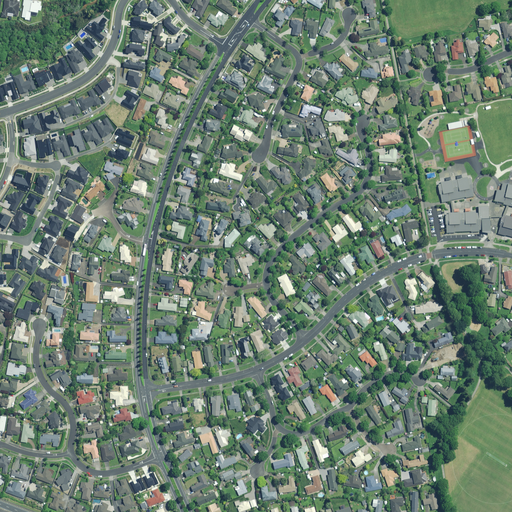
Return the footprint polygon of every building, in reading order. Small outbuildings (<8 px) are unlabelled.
[(9,1),(9,0),(4,0),(4,12),(2,12),(2,17),(8,18),(8,13),(13,14),(13,15),(19,16),(20,1),(18,1),(11,0),(11,1),(9,1)] [(41,2),(27,0),(24,0),(22,17),(25,18),(25,20),(30,20),(31,12),(38,13),(38,10),(41,11),(42,6),(41,6),(41,2)] [(145,10),(149,6),(148,4),(146,1),(145,1),(144,0),(143,0),(141,2),(140,1),(138,3),(145,10)] [(151,0),(150,2),(151,2),(150,4),(154,8),(154,9),(159,13),(161,11),(164,8),(163,8),(165,6),(162,4),(163,3),(160,1),(161,0),(160,0),(151,0)] [(210,0),(209,0),(203,0),(202,2),(198,0),(195,0),(192,7),(198,10),(196,15),(201,18),(210,0)] [(225,0),(219,0),(217,5),(233,16),(237,10),(232,7),(233,5),(230,3),(230,1),(228,0),(226,1),(225,0)] [(307,0),(307,1),(320,9),(323,4),(320,3),(322,0),(322,1),(322,0),(307,0)] [(329,0),(329,8),(335,8),(336,1),(343,1),(342,0),(329,0)] [(376,16),(372,0),(368,0),(362,1),(363,8),(366,8),(368,13),(369,13),(370,18),(376,16)] [(145,10),(138,3),(135,6),(137,8),(135,9),(136,9),(134,11),(137,13),(138,13),(139,12),(141,14),(145,10)] [(290,8),(287,7),(284,12),(281,12),(278,10),(273,17),(278,20),(275,24),(280,27),(285,21),(283,20),(284,18),(287,20),(294,9),(291,7),(290,8)] [(228,17),(223,14),(221,17),(219,15),(217,18),(211,14),(208,19),(212,22),(211,23),(217,27),(218,25),(221,24),(223,26),(228,17)] [(141,24),(141,21),(142,16),(135,15),(135,20),(133,19),(132,27),(137,28),(138,24),(141,24)] [(165,21),(165,24),(170,28),(173,23),(172,22),(173,21),(171,20),(172,18),(169,16),(165,21)] [(89,25),(86,29),(102,41),(105,36),(100,33),(105,27),(104,27),(106,24),(105,23),(108,20),(104,17),(99,24),(95,21),(93,24),(94,25),(92,28),(89,25)] [(335,21),(327,18),(319,34),(324,37),(327,31),(328,32),(332,26),(333,26),(335,21)] [(316,19),(312,19),(312,21),(306,20),(305,30),(310,30),(309,34),(311,34),(310,38),(316,39),(318,22),(316,22),(316,19)] [(493,25),(493,20),(479,19),(479,27),(484,27),(484,30),(490,30),(490,25),(493,25)] [(145,21),(141,21),(141,24),(140,26),(145,26),(145,28),(148,29),(148,28),(153,29),(154,23),(149,22),(149,21),(145,20),(145,21)] [(299,20),(295,20),(295,21),(291,20),(290,25),(293,28),(292,35),(299,36),(299,33),(301,33),(302,22),(299,21),(299,20)] [(379,24),(379,20),(370,21),(371,27),(362,29),(362,30),(358,31),(360,37),(379,33),(378,24),(379,24)] [(511,25),(510,26),(509,22),(501,24),(505,38),(511,37),(511,39),(511,25)] [(163,27),(163,24),(159,23),(158,29),(156,28),(155,34),(158,34),(161,35),(161,32),(162,32),(162,31),(163,31),(163,27)] [(178,33),(180,29),(178,27),(179,27),(176,24),(176,25),(173,23),(170,28),(172,29),(170,31),(172,33),(178,33)] [(141,29),(135,28),(135,31),(134,31),(133,34),(145,36),(145,33),(146,33),(146,30),(140,29),(141,29)] [(498,38),(493,32),(484,42),(488,45),(489,44),(493,48),(497,43),(495,41),(498,38)] [(177,42),(177,49),(180,49),(180,45),(181,45),(187,36),(182,33),(181,35),(181,38),(180,38),(180,42),(177,42)] [(145,38),(145,36),(133,34),(133,37),(134,37),(133,40),(144,42),(145,39),(145,38)] [(161,35),(158,34),(157,39),(155,42),(163,46),(166,41),(163,39),(162,41),(161,40),(162,35),(161,35)] [(80,40),(76,43),(91,60),(96,55),(92,51),(93,51),(91,48),(92,47),(93,48),(97,45),(95,42),(96,40),(93,37),(91,38),(90,36),(85,40),(87,41),(84,44),(80,40)] [(460,43),(459,40),(456,40),(456,43),(454,43),(454,46),(451,46),(453,60),(459,59),(458,53),(464,53),(463,43),(460,43)] [(471,44),(470,40),(465,41),(470,57),(476,55),(475,52),(479,51),(477,42),(471,44)] [(136,49),(137,43),(131,42),(130,47),(127,46),(126,52),(131,53),(132,51),(134,51),(134,49),(136,49)] [(177,49),(177,42),(174,42),(174,43),(172,43),(168,44),(168,51),(173,51),(173,49),(177,49)] [(376,45),(376,42),(369,43),(370,51),(365,51),(366,57),(386,55),(386,54),(389,53),(388,46),(381,47),(376,45)] [(441,44),(441,42),(438,43),(438,45),(435,46),(436,51),(434,52),(436,62),(442,61),(440,56),(447,54),(444,44),(441,44)] [(144,44),(137,43),(136,49),(139,50),(138,52),(140,52),(140,54),(145,55),(146,49),(143,49),(144,44)] [(262,46),(258,43),(257,45),(255,44),(253,48),(249,45),(246,50),(254,55),(254,56),(260,60),(261,60),(264,62),(266,58),(263,56),(265,54),(260,50),(262,46)] [(430,55),(427,45),(414,49),(417,60),(423,58),(424,60),(428,59),(427,56),(430,55)] [(202,53),(189,46),(186,52),(201,61),(204,55),(202,54),(202,53)] [(71,52),(66,55),(68,59),(67,59),(75,73),(81,70),(79,68),(80,68),(77,63),(79,62),(80,63),(84,60),(82,56),(83,56),(81,52),(80,52),(79,50),(76,51),(75,48),(70,50),(71,52)] [(173,56),(160,49),(156,55),(157,56),(156,59),(160,61),(160,60),(162,61),(164,58),(170,61),(173,56)] [(413,63),(408,49),(400,52),(401,56),(399,57),(402,69),(401,69),(403,73),(409,71),(407,64),(413,63)] [(354,63),(344,54),(339,59),(353,71),(358,65),(355,62),(354,63)] [(250,59),(245,55),(240,62),(238,61),(235,66),(241,69),(242,67),(250,72),(253,66),(248,63),(250,59)] [(61,62),(51,66),(57,80),(60,79),(63,78),(62,75),(71,71),(69,66),(68,67),(64,57),(59,58),(61,62)] [(286,74),(279,70),(283,61),(276,58),(274,64),(272,63),(271,66),(272,66),(271,68),(267,66),(265,71),(284,80),(286,74)] [(125,61),(124,65),(129,66),(129,67),(135,68),(136,62),(133,62),(133,61),(132,61),(132,59),(128,59),(127,61),(125,61)] [(198,63),(190,59),(188,63),(183,60),(179,66),(188,71),(187,73),(193,76),(195,71),(194,70),(198,63)] [(145,69),(146,64),(142,64),(143,61),(140,61),(140,62),(138,62),(136,62),(135,68),(140,69),(140,68),(145,69)] [(336,65),(333,63),(330,66),(327,63),(323,67),(328,72),(337,81),(343,76),(337,69),(340,67),(337,63),(336,65)] [(511,75),(511,72),(510,65),(504,67),(506,73),(504,73),(504,75),(501,76),(505,88),(511,85),(511,81),(510,76),(511,75)] [(161,69),(155,67),(154,70),(152,69),(150,73),(151,74),(150,76),(162,82),(165,76),(160,73),(161,69)] [(394,76),(392,67),(384,69),(384,72),(381,72),(382,78),(394,76)] [(38,68),(33,70),(40,86),(46,83),(46,82),(51,80),(51,79),(53,78),(50,70),(46,72),(45,69),(40,72),(39,70),(38,70),(38,68)] [(362,69),(361,71),(361,76),(377,79),(378,73),(374,73),(375,69),(366,68),(366,70),(362,69)] [(128,84),(139,87),(142,77),(139,76),(140,73),(130,70),(128,76),(129,76),(128,79),(130,79),(128,84)] [(244,77),(235,71),(231,77),(228,75),(225,80),(243,90),(245,87),(242,85),(243,82),(241,81),(244,77)] [(324,75),(317,71),(314,77),(313,76),(310,81),(323,87),(327,81),(322,78),(324,75)] [(36,88),(31,74),(27,75),(28,80),(24,81),(22,74),(14,76),(20,93),(23,92),(23,93),(29,91),(28,89),(29,89),(30,91),(36,88)] [(273,79),(265,75),(263,78),(264,79),(262,83),(260,82),(257,87),(271,95),(274,89),(269,87),(273,79)] [(183,78),(178,76),(177,79),(172,77),(169,83),(173,84),(172,85),(182,90),(181,92),(186,95),(189,89),(183,87),(186,82),(182,80),(183,78)] [(490,79),(489,76),(484,77),(486,87),(490,86),(491,91),(493,91),(493,93),(499,92),(496,77),(490,79)] [(95,88),(101,95),(109,89),(108,88),(112,86),(107,78),(99,83),(100,84),(95,88)] [(0,85),(0,97),(1,101),(5,100),(4,95),(9,94),(10,96),(12,95),(14,99),(19,97),(13,81),(2,85),(3,88),(1,88),(0,85)] [(473,86),(473,83),(466,85),(467,89),(468,94),(473,93),(474,98),(475,98),(476,101),(482,99),(478,84),(473,86)] [(159,87),(153,84),(151,88),(146,86),(143,93),(155,99),(159,91),(159,87)] [(314,89),(306,85),(303,91),(304,92),(301,98),(308,102),(314,89)] [(462,99),(460,85),(454,86),(455,92),(449,93),(450,102),(459,101),(459,99),(462,99)] [(379,90),(372,86),(369,93),(364,91),(362,94),(362,98),(366,100),(365,101),(371,104),(379,90)] [(411,86),(411,88),(409,88),(407,93),(409,94),(409,96),(412,97),(411,102),(413,102),(412,104),(418,105),(421,91),(416,89),(416,87),(411,86)] [(348,87),(346,90),(343,89),(342,92),(338,90),(335,96),(343,100),(341,103),(346,105),(347,103),(349,104),(359,102),(357,95),(352,96),(355,91),(348,87)] [(83,97),(78,99),(83,111),(89,108),(89,107),(94,104),(95,105),(101,102),(98,97),(97,97),(93,89),(89,91),(91,96),(84,99),(83,97)] [(238,94),(227,89),(225,92),(223,90),(219,97),(225,100),(226,99),(234,103),(238,94)] [(140,96),(128,90),(125,94),(129,96),(127,100),(125,99),(122,104),(132,110),(135,105),(134,104),(136,100),(137,101),(140,96)] [(442,96),(441,90),(429,92),(430,96),(433,96),(434,102),(431,102),(432,106),(443,104),(442,96)] [(265,97),(258,93),(256,96),(254,95),(248,96),(251,107),(255,106),(255,108),(258,107),(259,111),(265,109),(263,103),(260,104),(260,102),(262,101),(265,97)] [(178,97),(171,94),(170,97),(168,96),(167,99),(165,98),(163,103),(178,109),(180,104),(175,102),(178,97)] [(379,106),(376,107),(379,113),(393,107),(398,101),(393,96),(388,101),(385,103),(383,98),(377,101),(379,106)] [(146,111),(145,109),(144,109),(147,101),(141,98),(133,119),(137,121),(138,118),(141,119),(143,114),(145,114),(146,111)] [(63,105),(59,107),(64,119),(69,116),(74,113),(75,115),(81,112),(79,106),(77,106),(74,99),(70,101),(72,105),(65,108),(63,105)] [(217,111),(215,111),(210,108),(208,113),(222,119),(227,107),(219,103),(216,109),(217,110),(217,111)] [(307,117),(309,113),(310,114),(311,112),(320,115),(322,110),(307,104),(307,105),(304,104),(300,113),(301,114),(301,116),(305,118),(305,116),(307,117)] [(342,111),(341,110),(340,110),(340,109),(338,108),(337,109),(335,110),(336,111),(332,112),(328,110),(324,118),(329,121),(345,120),(345,112),(343,111),(342,111)] [(45,111),(39,113),(45,131),(51,129),(49,124),(55,122),(55,123),(59,121),(58,118),(60,117),(58,112),(57,112),(56,109),(51,111),(52,114),(46,116),(45,111)] [(166,111),(159,109),(156,118),(160,119),(158,124),(162,125),(161,128),(166,130),(168,124),(165,123),(167,118),(166,118),(164,115),(166,111)] [(254,113),(253,113),(253,111),(250,109),(249,111),(245,109),(239,121),(255,130),(258,124),(254,122),(254,121),(252,119),(251,119),(254,113)] [(38,119),(37,115),(31,116),(32,119),(23,120),(25,128),(30,128),(31,133),(42,131),(41,126),(41,127),(39,119),(38,119)] [(390,120),(389,115),(383,116),(385,124),(379,125),(380,131),(387,130),(386,129),(398,127),(396,119),(390,120)] [(98,120),(94,122),(103,137),(105,136),(110,133),(115,130),(107,117),(103,120),(104,121),(100,123),(98,120)] [(220,121),(211,120),(211,122),(206,122),(206,127),(207,127),(207,130),(217,131),(217,130),(219,130),(220,121)] [(311,135),(312,134),(313,136),(316,135),(317,136),(319,136),(320,138),(327,136),(321,120),(314,123),(315,126),(308,128),(311,135)] [(449,129),(464,126),(463,120),(447,124),(449,129)] [(103,142),(92,123),(87,126),(90,130),(83,134),(88,142),(91,140),(92,141),(94,139),(98,145),(103,142)] [(239,128),(234,125),(230,133),(235,136),(234,138),(242,141),(244,139),(249,141),(253,133),(246,129),(244,133),(238,130),(239,128)] [(303,125),(298,125),(298,128),(289,128),(289,125),(283,125),(282,133),(283,133),(283,138),(289,138),(289,136),(302,137),(303,125)] [(336,128),(336,126),(328,128),(329,133),(332,132),(335,134),(337,142),(342,140),(343,142),(348,140),(347,134),(344,135),(343,132),(344,131),(343,129),(341,130),(340,126),(337,127),(336,128)] [(120,136),(118,142),(131,147),(133,142),(126,139),(127,138),(134,141),(136,136),(130,134),(131,132),(127,130),(126,132),(122,131),(123,129),(119,128),(116,134),(123,136),(122,137),(120,136)] [(86,149),(79,129),(75,130),(76,135),(68,138),(71,146),(77,144),(77,146),(79,146),(81,151),(86,149)] [(157,133),(151,131),(149,136),(152,137),(149,143),(163,149),(165,143),(159,140),(161,135),(157,134),(157,133)] [(396,136),(396,133),(383,135),(383,139),(379,140),(380,146),(401,143),(400,135),(396,136)] [(71,154),(65,135),(60,136),(61,140),(53,142),(56,150),(62,149),(63,152),(64,151),(65,156),(71,154)] [(36,154),(34,136),(29,136),(29,137),(26,138),(27,142),(24,142),(25,145),(24,145),(25,149),(26,151),(25,151),(25,156),(30,155),(36,154)] [(212,139),(205,136),(203,143),(200,144),(198,149),(207,153),(212,139)] [(42,140),(38,141),(41,158),(46,157),(45,152),(47,152),(48,155),(53,154),(50,138),(46,139),(47,144),(46,144),(45,141),(43,142),(42,140)] [(333,154),(328,138),(322,140),(323,146),(319,147),(321,153),(324,152),(324,154),(328,153),(329,155),(333,154)] [(298,144),(292,143),(291,149),(279,147),(277,153),(297,157),(299,147),(297,147),(298,144)] [(222,157),(226,158),(237,157),(237,158),(243,157),(242,151),(237,152),(236,145),(229,146),(229,149),(228,149),(224,148),(222,153),(223,153),(222,157)] [(111,150),(109,155),(123,161),(124,158),(128,159),(130,152),(129,151),(123,149),(119,148),(117,153),(111,150)] [(156,151),(149,148),(146,155),(144,154),(142,160),(157,165),(159,159),(154,157),(156,151)] [(355,149),(352,149),(350,149),(348,153),(350,154),(349,155),(339,149),(336,153),(356,165),(359,161),(356,159),(359,155),(356,153),(357,151),(355,149)] [(397,150),(390,149),(389,155),(385,155),(384,156),(380,155),(379,161),(396,162),(397,150)] [(203,155),(193,151),(190,160),(195,161),(193,167),(198,169),(203,155)] [(309,159),(308,158),(305,158),(304,166),(305,166),(305,168),(301,172),(300,171),(296,174),(301,180),(306,176),(306,177),(312,172),(312,168),(315,168),(316,160),(309,159)] [(114,163),(107,161),(104,169),(111,172),(110,173),(106,175),(109,180),(115,177),(113,174),(115,172),(116,174),(121,175),(123,168),(115,165),(114,167),(113,166),(114,163)] [(153,166),(142,163),(141,167),(146,168),(145,171),(139,169),(137,175),(145,177),(144,178),(151,181),(153,175),(149,174),(152,169),(153,166)] [(236,165),(230,163),(229,165),(223,163),(219,174),(223,175),(241,181),(243,175),(233,172),(236,165)] [(70,169),(67,175),(86,184),(89,177),(87,177),(89,173),(86,171),(86,170),(84,168),(79,166),(76,172),(70,169)] [(271,170),(277,178),(279,178),(279,179),(282,179),(282,183),(284,183),(284,184),(290,184),(292,180),(289,178),(289,177),(291,177),(290,173),(288,173),(288,166),(280,167),(281,172),(276,166),(271,170)] [(350,170),(347,166),(339,173),(343,177),(341,179),(346,185),(351,181),(348,177),(350,175),(353,178),(357,175),(351,169),(350,170)] [(191,169),(186,167),(185,171),(184,171),(183,174),(184,174),(183,179),(189,180),(187,185),(193,187),(196,176),(190,174),(191,169)] [(392,171),(392,167),(385,167),(386,175),(382,175),(382,182),(388,181),(388,180),(402,180),(402,174),(399,174),(399,171),(392,171)] [(31,180),(32,173),(27,172),(25,179),(22,178),(23,175),(17,173),(17,176),(16,176),(14,182),(17,182),(16,185),(19,185),(18,188),(27,191),(29,186),(30,187),(31,180)] [(330,178),(327,173),(321,178),(330,192),(332,190),(333,191),(337,188),(334,183),(335,179),(330,178)] [(48,180),(50,176),(45,175),(44,177),(40,176),(38,182),(40,183),(39,185),(37,185),(36,190),(38,191),(38,193),(44,194),(45,189),(46,190),(47,187),(48,183),(49,180),(48,180)] [(268,185),(261,177),(256,181),(267,194),(273,189),(273,190),(278,186),(275,182),(274,184),(272,181),(268,185)] [(61,193),(75,200),(77,195),(73,193),(74,191),(75,192),(77,188),(79,189),(81,184),(68,178),(66,183),(69,184),(66,189),(64,188),(61,193)] [(437,184),(441,203),(473,196),(470,178),(437,184)] [(139,182),(135,181),(132,188),(130,192),(139,194),(138,195),(145,197),(146,191),(147,186),(146,186),(147,184),(140,182),(139,182)] [(104,189),(103,188),(105,186),(102,182),(101,182),(99,184),(99,183),(97,183),(96,184),(96,186),(89,192),(87,194),(85,196),(90,201),(94,197),(95,197),(97,195),(98,194),(97,193),(100,191),(101,192),(102,190),(102,191),(104,189)] [(208,186),(211,187),(210,190),(224,194),(224,195),(229,197),(229,196),(230,191),(225,189),(227,185),(216,182),(216,184),(210,182),(208,186)] [(496,191),(493,201),(511,205),(511,185),(502,183),(499,192),(496,191)] [(316,187),(314,185),(307,190),(315,205),(320,202),(319,199),(322,197),(320,194),(322,192),(319,186),(316,187)] [(183,187),(179,186),(176,194),(183,196),(181,201),(187,203),(191,191),(182,188),(183,187)] [(407,198),(405,189),(395,191),(392,194),(384,196),(387,205),(390,203),(390,202),(397,200),(398,201),(407,198)] [(10,208),(15,211),(25,194),(20,191),(18,193),(15,192),(14,194),(12,193),(11,195),(9,194),(6,199),(10,201),(9,202),(12,204),(10,208)] [(258,194),(256,192),(250,197),(251,197),(247,201),(255,210),(266,200),(263,196),(262,196),(259,193),(258,194)] [(37,197),(31,193),(28,197),(31,198),(27,204),(25,203),(22,208),(28,211),(28,212),(33,215),(36,209),(34,208),(37,203),(39,204),(42,198),(38,196),(37,197)] [(305,201),(299,193),(293,198),(299,205),(295,207),(300,213),(305,210),(305,211),(307,209),(306,207),(309,205),(306,201),(305,201)] [(56,206),(53,212),(66,218),(68,213),(64,211),(65,209),(67,209),(68,206),(70,207),(73,202),(60,196),(58,200),(60,201),(59,203),(58,207),(56,206)] [(136,199),(132,198),(132,201),(126,199),(125,203),(124,203),(122,209),(140,213),(141,206),(143,207),(144,203),(139,201),(136,200),(136,199)] [(207,209),(222,211),(222,212),(226,212),(226,211),(229,212),(231,203),(208,200),(207,209)] [(375,213),(368,203),(359,209),(367,220),(370,219),(372,223),(382,216),(379,211),(375,213)] [(87,209),(78,204),(71,217),(82,224),(85,220),(81,218),(85,212),(87,209)] [(412,211),(407,204),(402,208),(393,210),(386,216),(390,221),(395,218),(406,215),(412,211)] [(481,232),(489,233),(488,205),(477,205),(477,212),(445,213),(445,216),(444,216),(444,224),(445,224),(446,233),(480,231),(481,232)] [(187,208),(179,206),(177,214),(171,212),(170,218),(175,220),(176,217),(183,219),(183,218),(191,220),(194,212),(186,210),(187,208)] [(24,213),(19,210),(15,219),(16,220),(15,222),(14,221),(11,227),(15,229),(15,230),(20,232),(23,227),(25,228),(27,224),(25,223),(27,220),(21,217),(24,213)] [(240,214),(239,211),(233,213),(235,220),(238,219),(240,227),(251,224),(247,212),(240,214)] [(282,214),(279,211),(274,216),(285,229),(290,225),(289,223),(291,221),(290,220),(293,217),(288,212),(285,215),(283,213),(282,214)] [(125,220),(129,226),(131,225),(134,229),(138,227),(136,225),(139,224),(138,222),(139,221),(137,217),(133,219),(129,213),(128,214),(127,212),(118,217),(121,223),(125,220)] [(5,216),(1,213),(0,214),(0,225),(6,228),(12,217),(6,214),(5,216)] [(350,219),(347,215),(342,218),(353,234),(359,229),(360,231),(364,229),(359,221),(355,224),(351,218),(350,219)] [(55,217),(52,216),(49,220),(52,221),(49,226),(47,224),(44,230),(57,237),(62,227),(61,227),(64,222),(59,219),(59,218),(55,216),(55,217)] [(196,221),(199,222),(200,224),(199,229),(197,229),(196,235),(202,236),(201,240),(206,241),(208,237),(206,236),(210,221),(202,219),(203,217),(198,216),(198,218),(197,217),(196,221)] [(228,222),(222,218),(218,225),(217,225),(214,229),(216,230),(215,231),(221,235),(228,222)] [(413,222),(413,219),(408,220),(408,223),(403,224),(407,243),(413,241),(411,229),(419,227),(418,221),(413,222)] [(179,223),(174,222),(171,231),(178,232),(177,238),(183,240),(186,227),(178,226),(179,223)] [(71,227),(70,226),(66,234),(67,235),(66,238),(74,242),(75,238),(78,231),(79,231),(80,228),(73,224),(71,227)] [(95,234),(96,235),(98,231),(97,230),(99,228),(93,224),(83,240),(89,243),(92,238),(94,237),(95,236),(94,235),(95,234)] [(277,229),(271,224),(268,227),(265,225),(263,227),(261,224),(258,228),(269,240),(274,235),(273,233),(277,229)] [(342,231),(338,224),(332,228),(337,234),(332,237),(336,242),(348,234),(345,229),(342,231)] [(231,244),(240,235),(234,229),(225,239),(225,248),(231,248),(231,244)] [(332,243),(323,232),(319,235),(318,234),(313,238),(317,242),(320,240),(322,242),(317,246),(322,251),(332,243)] [(402,244),(398,235),(391,238),(393,242),(395,241),(397,246),(402,244)] [(46,253),(48,255),(55,242),(52,240),(54,238),(50,236),(48,239),(45,237),(43,241),(44,242),(39,252),(45,255),(46,253)] [(106,239),(103,238),(98,248),(103,251),(104,250),(108,252),(109,251),(113,253),(115,248),(111,245),(112,242),(111,241),(112,239),(107,236),(106,239)] [(251,240),(249,238),(243,244),(248,248),(251,245),(254,247),(252,249),(260,256),(265,251),(258,245),(261,242),(256,238),(254,240),(251,240)] [(375,242),(374,240),(370,242),(378,258),(384,255),(380,247),(381,247),(378,240),(375,242)] [(120,242),(120,245),(123,245),(123,246),(120,246),(120,252),(121,252),(121,260),(125,260),(125,262),(131,262),(131,256),(129,256),(130,250),(128,250),(128,247),(126,247),(126,245),(124,245),(124,242),(120,242)] [(314,251),(308,243),(306,245),(305,244),(303,245),(304,247),(296,252),(300,257),(305,253),(309,258),(313,254),(312,253),(314,251)] [(53,251),(51,256),(56,259),(55,260),(61,264),(68,251),(63,248),(62,250),(61,249),(62,247),(58,245),(54,252),(53,251)] [(375,260),(367,245),(361,249),(362,252),(358,255),(362,261),(366,259),(368,264),(375,260)] [(171,249),(167,248),(166,252),(165,251),(164,255),(163,255),(162,260),(163,260),(163,265),(164,265),(163,270),(173,272),(174,270),(170,269),(172,261),(171,261),(173,253),(171,252),(171,249)] [(18,257),(19,249),(14,249),(14,254),(4,254),(4,261),(12,262),(12,265),(6,265),(6,269),(17,269),(17,257),(18,257)] [(81,255),(74,254),(72,270),(78,271),(78,268),(80,268),(81,264),(80,263),(81,255)] [(188,271),(189,272),(198,260),(197,259),(199,257),(195,254),(194,255),(192,254),(188,259),(187,259),(185,259),(184,261),(184,263),(185,264),(180,271),(186,275),(188,271)] [(354,261),(349,254),(340,261),(351,276),(356,273),(353,269),(354,268),(350,264),(354,261)] [(307,269),(293,255),(289,259),(294,265),(292,267),(292,270),(294,272),(293,273),(296,275),(300,271),(302,274),(307,269)] [(31,260),(24,256),(22,260),(23,261),(19,267),(23,270),(25,267),(29,270),(28,272),(32,275),(38,265),(37,265),(38,263),(36,262),(39,259),(33,256),(31,260)] [(252,259),(251,256),(242,259),(242,258),(238,259),(243,275),(250,272),(248,267),(252,265),(252,263),(255,262),(253,259),(252,259)] [(95,257),(90,257),(88,274),(94,274),(94,268),(98,269),(99,261),(94,261),(95,257)] [(215,261),(203,258),(200,270),(202,270),(200,275),(206,276),(209,266),(213,267),(215,261)] [(235,277),(234,259),(228,259),(228,262),(226,262),(226,265),(224,265),(225,273),(229,273),(229,277),(235,277)] [(40,268),(37,273),(56,283),(59,278),(55,276),(59,268),(51,265),(49,269),(46,268),(45,270),(40,268)] [(498,268),(492,267),(490,276),(485,275),(484,281),(495,283),(498,268)] [(339,276),(332,268),(328,272),(336,282),(339,285),(343,282),(338,276),(339,276)] [(511,278),(510,270),(505,271),(503,272),(506,286),(508,286),(509,290),(511,288),(511,278)] [(130,271),(122,271),(122,273),(112,274),(112,278),(114,278),(114,280),(122,280),(122,282),(129,282),(129,277),(130,277),(130,271)] [(428,278),(422,272),(418,276),(425,284),(421,287),(428,294),(430,292),(428,289),(435,283),(429,277),(428,278)] [(11,295),(16,298),(26,283),(21,279),(20,282),(18,281),(21,276),(17,273),(9,285),(14,288),(15,286),(16,287),(11,295)] [(296,293),(286,274),(278,278),(281,284),(280,284),(281,287),(282,287),(287,297),(296,293)] [(174,278),(160,276),(159,283),(166,284),(166,289),(172,290),(174,278)] [(318,276),(312,282),(328,296),(333,291),(327,286),(328,285),(326,283),(327,280),(324,278),(321,278),(318,276)] [(409,280),(407,279),(405,280),(404,282),(406,286),(405,288),(406,290),(408,290),(409,294),(408,298),(414,301),(417,293),(413,286),(417,284),(414,278),(409,281),(409,280)] [(183,289),(185,289),(184,294),(190,295),(191,287),(192,287),(193,283),(187,282),(187,281),(180,280),(179,286),(183,287),(183,289)] [(33,295),(35,297),(42,301),(46,294),(42,291),(46,285),(39,281),(38,283),(35,281),(31,288),(35,291),(33,295)] [(94,283),(87,282),(85,301),(98,302),(98,296),(93,296),(94,283)] [(311,285),(307,282),(301,288),(306,292),(311,285)] [(203,284),(201,286),(202,287),(201,288),(201,291),(197,290),(196,295),(208,296),(207,298),(215,299),(215,297),(215,292),(213,292),(214,287),(213,287),(213,283),(208,283),(208,288),(203,288),(205,285),(203,284)] [(66,292),(64,291),(61,290),(61,291),(59,291),(60,287),(52,284),(51,289),(49,296),(55,297),(55,299),(54,301),(63,304),(64,300),(66,292)] [(119,292),(118,288),(113,290),(113,292),(105,292),(105,294),(104,294),(103,299),(112,299),(111,302),(117,302),(118,297),(125,295),(124,290),(119,292)] [(393,294),(392,289),(383,291),(387,303),(393,302),(391,295),(389,296),(389,295),(393,294)] [(314,294),(312,291),(306,297),(308,299),(307,300),(309,302),(310,301),(314,305),(313,306),(316,309),(319,306),(316,302),(320,298),(316,293),(314,294)] [(0,293),(0,300),(2,301),(1,302),(0,301),(0,307),(2,309),(2,308),(8,311),(8,310),(11,312),(15,303),(2,296),(3,293),(1,292),(0,293)] [(369,302),(368,304),(371,308),(372,307),(373,307),(372,310),(374,311),(375,312),(376,311),(377,311),(375,312),(375,314),(376,315),(377,315),(378,315),(379,313),(383,314),(384,309),(378,300),(380,299),(377,294),(371,298),(373,301),(371,301),(369,302)] [(496,295),(490,294),(490,297),(488,297),(487,303),(488,303),(487,306),(495,307),(496,295)] [(511,304),(511,296),(508,296),(507,299),(505,298),(503,307),(510,309),(511,304)] [(257,300),(255,297),(253,299),(251,297),(247,300),(262,318),(267,314),(264,310),(265,309),(260,304),(261,303),(258,299),(257,300)] [(168,299),(162,298),(161,303),(159,302),(158,309),(176,311),(177,304),(168,303),(168,299)] [(314,312),(303,300),(294,308),(299,312),(302,309),(306,313),(310,316),(314,312)] [(31,309),(36,311),(37,307),(39,307),(40,304),(33,302),(32,302),(27,301),(24,310),(19,308),(16,316),(28,320),(30,313),(30,312),(31,309)] [(197,310),(196,312),(193,311),(192,315),(196,315),(205,319),(210,321),(213,314),(205,311),(205,302),(198,301),(198,306),(196,306),(195,307),(195,309),(196,310),(197,310)] [(436,311),(441,310),(442,309),(442,306),(441,305),(438,305),(438,304),(436,302),(434,302),(433,304),(430,302),(427,302),(425,305),(422,305),(422,306),(419,306),(419,307),(414,307),(415,314),(436,312),(436,311)] [(55,326),(60,326),(61,314),(63,314),(63,308),(57,307),(57,306),(52,305),(53,304),(52,303),(49,305),(47,311),(53,312),(53,314),(55,314),(54,318),(56,318),(55,326)] [(96,304),(83,303),(82,309),(83,310),(83,314),(79,313),(78,320),(83,320),(83,319),(86,319),(86,321),(93,322),(93,311),(95,311),(96,304)] [(234,319),(235,319),(235,327),(243,327),(243,323),(242,323),(242,318),(243,318),(244,322),(250,321),(249,315),(242,316),(243,307),(236,306),(235,313),(234,313),(234,319)] [(122,308),(117,308),(117,314),(113,314),(113,317),(111,317),(111,321),(126,322),(126,313),(125,313),(125,309),(122,309),(122,308)] [(231,311),(226,310),(224,316),(220,315),(218,321),(219,321),(218,325),(221,325),(220,327),(226,329),(229,317),(230,317),(231,311)] [(369,321),(367,319),(366,318),(365,315),(362,312),(360,313),(357,310),(354,314),(353,313),(349,317),(353,321),(355,319),(365,328),(370,323),(368,322),(369,321)] [(173,316),(162,316),(162,320),(156,319),(156,325),(177,326),(177,320),(173,320),(173,316)] [(443,323),(439,316),(426,324),(427,325),(422,328),(425,334),(443,323)] [(401,323),(397,318),(392,322),(403,334),(410,327),(406,323),(404,320),(401,323)] [(511,329),(503,319),(496,324),(497,326),(491,330),(496,336),(504,330),(505,333),(511,329)] [(269,333),(271,332),(273,337),(271,338),(274,345),(276,344),(275,343),(283,340),(275,321),(266,325),(267,327),(269,327),(270,329),(268,330),(269,333)] [(26,323),(22,322),(21,327),(17,326),(15,334),(14,334),(13,340),(28,343),(29,337),(24,336),(26,323)] [(359,336),(353,324),(346,328),(352,340),(359,336)] [(391,332),(386,327),(380,334),(385,338),(386,337),(392,342),(393,341),(395,344),(400,338),(392,331),(391,332)] [(199,334),(199,329),(192,329),(193,336),(189,336),(190,341),(207,340),(207,334),(199,334)] [(263,336),(260,330),(250,334),(257,350),(263,347),(262,345),(263,344),(260,337),(263,336)] [(88,331),(87,332),(81,332),(80,340),(93,340),(99,340),(99,334),(94,334),(94,331),(88,331)] [(115,336),(115,331),(107,331),(107,336),(110,336),(110,342),(127,342),(127,336),(115,336)] [(167,332),(159,332),(159,337),(156,337),(155,343),(174,344),(174,342),(177,342),(177,334),(171,334),(171,336),(167,336),(167,332)] [(454,341),(451,332),(445,334),(446,337),(433,341),(436,348),(454,341)] [(60,333),(53,333),(53,340),(47,340),(47,346),(52,346),(52,345),(59,346),(60,333)] [(351,347),(339,335),(332,342),(335,345),(337,343),(340,346),(339,347),(338,346),(333,351),(337,356),(344,350),(346,352),(351,347)] [(249,352),(247,339),(240,340),(240,343),(237,344),(238,348),(241,347),(243,353),(240,354),(241,359),(248,358),(247,352),(249,352)] [(511,349),(511,340),(507,344),(506,342),(502,345),(508,352),(511,349)] [(387,359),(381,341),(373,344),(376,352),(379,351),(382,361),(387,359)] [(405,345),(398,342),(395,349),(402,352),(405,345)] [(24,345),(13,343),(12,350),(10,358),(18,359),(17,361),(26,363),(28,357),(21,356),(24,345)] [(414,344),(408,343),(408,346),(407,346),(406,354),(403,354),(402,360),(412,361),(412,358),(422,359),(423,349),(419,349),(419,352),(413,351),(414,344)] [(233,350),(233,344),(222,345),(222,363),(229,363),(229,357),(230,357),(230,352),(231,352),(231,350),(233,350)] [(86,345),(76,345),(75,355),(74,355),(73,360),(88,361),(89,356),(83,355),(83,349),(86,349),(86,345)] [(210,347),(202,348),(202,351),(204,351),(206,363),(207,363),(208,367),(214,366),(212,353),(211,353),(211,350),(213,350),(213,345),(210,346),(210,347)] [(327,355),(322,349),(317,355),(320,358),(321,358),(329,366),(333,361),(334,362),(338,358),(334,354),(331,357),(328,354),(327,355)] [(45,362),(46,368),(53,367),(53,365),(56,364),(56,366),(67,364),(63,350),(57,351),(57,350),(52,351),(53,353),(50,354),(51,357),(50,358),(51,360),(45,362)] [(450,359),(450,350),(443,350),(443,356),(442,356),(442,359),(450,359)] [(115,351),(111,351),(111,352),(106,352),(105,359),(127,359),(127,353),(115,352),(115,351)] [(201,362),(200,351),(192,352),(193,357),(194,357),(196,369),(203,368),(202,362),(201,362)] [(377,364),(367,351),(359,357),(363,362),(365,360),(367,364),(369,362),(372,367),(377,364)] [(163,357),(162,355),(160,356),(160,358),(158,358),(163,374),(170,372),(165,357),(163,357)] [(317,362),(312,356),(301,364),(306,371),(317,362)] [(180,357),(172,358),(174,373),(181,372),(181,366),(182,365),(182,367),(187,366),(187,361),(181,362),(180,363),(180,357)] [(15,364),(9,363),(9,364),(7,364),(5,375),(13,376),(13,374),(19,376),(20,374),(25,375),(27,367),(20,365),(19,368),(15,367),(15,364)] [(301,373),(297,367),(293,369),(293,368),(288,370),(291,376),(287,378),(290,384),(294,382),(296,387),(302,384),(297,375),(301,373)] [(351,379),(355,383),(363,376),(356,368),(354,370),(352,367),(350,369),(348,367),(345,370),(352,378),(351,379)] [(458,380),(458,376),(454,376),(455,369),(441,368),(441,375),(438,375),(438,379),(443,379),(443,375),(451,376),(451,379),(458,380)] [(63,375),(60,370),(50,376),(53,381),(59,378),(64,387),(72,383),(66,373),(63,375)] [(122,374),(121,370),(115,370),(115,374),(109,374),(109,381),(127,380),(127,373),(122,374)] [(87,374),(83,373),(83,376),(77,376),(77,382),(80,382),(80,383),(93,384),(93,376),(87,375),(87,374)] [(339,382),(334,374),(328,378),(336,389),(335,390),(339,397),(345,393),(344,391),(350,387),(344,379),(339,382)] [(288,387),(284,378),(278,382),(279,384),(277,386),(279,391),(280,391),(283,396),(289,394),(286,389),(284,391),(283,389),(288,387)] [(18,380),(11,379),(10,384),(2,382),(0,390),(9,391),(10,390),(17,392),(18,387),(16,387),(18,380)] [(312,385),(309,381),(300,388),(302,391),(312,385)] [(442,388),(435,382),(431,387),(439,393),(439,392),(449,399),(456,391),(450,387),(448,390),(446,388),(445,390),(442,387),(442,388)] [(337,399),(327,384),(319,390),(323,395),(325,395),(326,394),(332,403),(337,399)] [(116,399),(116,405),(116,407),(118,407),(118,405),(123,405),(123,399),(128,399),(128,387),(120,387),(120,392),(110,392),(110,399),(116,399)] [(401,391),(395,387),(392,392),(401,398),(400,400),(405,404),(408,399),(404,396),(408,391),(404,388),(401,391)] [(27,399),(20,404),(24,410),(33,403),(33,404),(38,400),(35,395),(36,394),(36,392),(35,391),(34,391),(33,391),(31,389),(24,394),(27,399)] [(92,393),(91,391),(87,392),(88,394),(84,395),(83,391),(77,392),(80,405),(93,402),(92,397),(95,396),(94,392),(92,393)] [(252,396),(250,391),(244,393),(249,406),(254,404),(251,396),(252,396)] [(377,401),(381,399),(384,407),(391,404),(385,391),(379,394),(379,395),(376,397),(377,401)] [(242,411),(238,394),(227,397),(228,401),(230,400),(230,405),(229,405),(230,410),(236,409),(237,412),(242,411)] [(3,397),(0,396),(0,405),(8,407),(10,398),(3,397)] [(220,416),(220,396),(211,396),(211,403),(213,403),(212,416),(220,416)] [(307,407),(304,408),(307,413),(310,412),(312,415),(317,412),(314,407),(316,407),(310,396),(303,400),(307,407)] [(198,400),(197,399),(194,399),(194,406),(196,406),(196,410),(198,409),(199,412),(202,411),(201,405),(204,405),(203,399),(198,400)] [(48,405),(45,400),(39,405),(41,407),(31,414),(36,421),(43,416),(42,415),(46,412),(47,413),(51,410),(48,405)] [(436,401),(429,400),(428,405),(427,405),(427,408),(428,408),(428,416),(435,416),(436,408),(435,407),(435,404),(436,404),(436,401)] [(169,406),(161,408),(163,415),(171,413),(171,414),(173,414),(173,416),(182,413),(182,412),(180,408),(179,408),(179,406),(178,407),(177,402),(169,404),(169,406)] [(306,418),(297,402),(287,408),(290,413),(294,411),(297,417),(298,416),(301,421),(306,418)] [(86,413),(87,417),(89,417),(89,419),(91,418),(92,419),(95,419),(94,414),(100,413),(99,405),(86,407),(86,406),(80,407),(81,414),(86,413)] [(382,422),(371,405),(366,409),(377,425),(382,422)] [(128,413),(127,408),(120,410),(121,414),(113,416),(114,422),(125,420),(126,421),(132,420),(130,412),(128,413)] [(414,417),(412,408),(405,409),(408,423),(407,424),(408,432),(414,431),(413,423),(419,422),(418,416),(414,417)] [(60,417),(60,415),(57,414),(55,412),(48,417),(50,421),(50,425),(52,425),(52,428),(55,428),(59,428),(60,418),(60,417)] [(247,427),(246,428),(254,434),(258,429),(263,433),(267,429),(264,426),(265,424),(263,422),(264,421),(259,417),(258,418),(255,416),(254,418),(252,417),(249,421),(248,420),(246,422),(247,423),(245,426),(247,427)] [(17,419),(9,418),(7,434),(13,435),(13,434),(19,435),(20,428),(16,427),(17,419)] [(179,422),(179,419),(175,420),(176,423),(169,424),(170,426),(165,427),(166,432),(184,429),(183,421),(179,422)] [(404,433),(400,421),(394,423),(396,429),(386,432),(388,438),(404,433)] [(100,427),(99,422),(93,424),(93,422),(83,425),(86,434),(96,432),(98,438),(104,436),(102,427),(100,427)] [(30,425),(24,424),(21,442),(27,443),(28,438),(34,439),(35,432),(32,431),(32,429),(29,428),(30,425)] [(131,438),(131,439),(135,438),(134,437),(137,436),(134,428),(132,428),(131,425),(125,427),(126,429),(123,430),(124,433),(117,435),(118,438),(120,437),(121,441),(131,438)] [(348,435),(345,426),(339,427),(340,431),(328,435),(330,441),(344,437),(344,436),(348,435)] [(228,433),(227,430),(223,431),(222,430),(215,433),(221,447),(228,445),(225,438),(231,436),(230,432),(228,433)] [(213,437),(212,432),(199,436),(202,444),(209,442),(213,454),(218,452),(214,441),(216,441),(214,437),(213,437)] [(186,438),(184,433),(177,435),(179,441),(173,442),(175,448),(198,441),(198,438),(196,439),(195,436),(186,438)] [(58,447),(59,435),(40,434),(40,444),(46,444),(46,442),(53,442),(53,446),(58,447)] [(422,447),(419,436),(414,437),(415,441),(407,443),(407,444),(402,445),(403,451),(422,447)] [(253,442),(250,437),(246,440),(246,441),(241,444),(251,458),(255,455),(252,451),(253,450),(250,445),(253,442)] [(320,445),(318,439),(313,441),(320,463),(324,461),(322,455),(329,453),(327,448),(324,449),(324,447),(322,447),(321,444),(320,445)] [(85,453),(91,452),(91,454),(92,454),(93,459),(99,458),(96,440),(91,441),(92,445),(89,445),(83,446),(85,453)] [(141,448),(138,440),(131,442),(126,444),(120,446),(123,457),(139,452),(138,449),(141,448)] [(360,446),(357,441),(352,444),(351,442),(340,449),(342,453),(343,452),(345,455),(360,446)] [(110,460),(115,459),(115,457),(113,448),(112,448),(111,443),(100,446),(103,462),(110,461),(110,460)] [(309,451),(307,445),(301,447),(302,448),(296,450),(302,467),(303,467),(304,470),(309,468),(304,453),(309,451)] [(192,455),(188,450),(178,458),(182,463),(192,455)] [(364,457),(360,450),(355,454),(357,457),(352,460),(356,467),(366,461),(367,462),(372,458),(369,454),(364,457)] [(294,466),(291,453),(285,455),(286,459),(273,463),(275,470),(287,466),(288,468),(294,466)] [(224,460),(222,454),(216,457),(221,469),(237,462),(234,456),(224,460)] [(408,468),(418,466),(418,467),(420,467),(420,465),(428,464),(427,461),(425,461),(423,455),(420,455),(420,459),(409,461),(408,460),(403,461),(404,466),(408,465),(408,468)] [(11,458),(1,456),(1,461),(0,461),(0,466),(4,468),(3,473),(7,474),(9,465),(11,458)] [(204,468),(202,469),(198,461),(194,463),(193,462),(187,464),(190,470),(184,472),(186,478),(192,475),(192,476),(194,475),(194,474),(197,473),(198,474),(201,473),(200,472),(202,471),(203,472),(205,471),(204,468)] [(26,465),(22,464),(20,471),(13,469),(10,477),(14,478),(15,476),(28,480),(31,469),(25,467),(26,465)] [(54,471),(45,467),(42,474),(37,472),(35,478),(52,484),(54,479),(51,478),(54,471)] [(56,481),(59,486),(62,484),(63,486),(62,487),(64,492),(70,489),(68,484),(69,483),(68,481),(73,479),(71,475),(72,474),(70,470),(67,472),(65,469),(60,472),(62,475),(57,478),(58,480),(56,481)] [(338,490),(335,469),(328,470),(329,475),(328,475),(330,490),(333,489),(333,491),(338,490)] [(391,470),(388,471),(387,469),(381,471),(383,477),(385,476),(388,487),(394,485),(393,481),(394,481),(393,478),(398,476),(395,470),(391,471),(391,470)] [(234,474),(233,470),(219,475),(222,481),(225,480),(226,481),(235,477),(236,480),(242,478),(240,472),(234,474)] [(424,483),(424,482),(426,481),(425,477),(423,477),(422,476),(421,476),(420,470),(410,473),(411,478),(413,478),(413,480),(412,480),(413,484),(413,486),(424,483)] [(158,483),(153,472),(150,473),(151,476),(149,477),(153,485),(155,484),(155,485),(158,483)] [(356,481),(357,476),(349,474),(348,479),(350,480),(349,482),(344,481),(344,485),(360,488),(362,482),(356,481)] [(146,475),(143,477),(148,488),(151,487),(150,486),(153,485),(149,477),(147,478),(146,475)] [(208,485),(204,475),(198,477),(200,482),(191,486),(193,492),(208,485)] [(322,490),(318,475),(312,477),(314,485),(305,488),(307,495),(322,490)] [(376,484),(374,476),(366,477),(368,487),(365,488),(366,492),(382,489),(381,483),(376,484)] [(145,489),(140,477),(137,479),(138,482),(136,483),(140,490),(142,489),(142,490),(145,489)] [(131,493),(126,478),(120,480),(122,487),(117,488),(119,495),(126,493),(126,494),(131,493)] [(296,491),(294,478),(289,479),(289,485),(283,486),(283,487),(279,488),(280,493),(296,491)] [(247,492),(242,480),(237,482),(240,489),(237,490),(239,496),(247,492)] [(133,481),(130,482),(135,494),(138,492),(137,491),(140,490),(136,483),(134,484),(133,481)] [(22,488),(20,487),(22,484),(14,482),(12,488),(8,487),(6,492),(24,499),(26,493),(21,491),(22,488)] [(90,483),(82,482),(80,488),(84,488),(82,499),(90,501),(92,492),(93,486),(89,485),(90,483)] [(110,488),(97,486),(97,488),(95,488),(94,496),(109,498),(110,488)] [(261,487),(262,493),(259,493),(260,502),(263,501),(277,499),(276,492),(268,493),(267,486),(261,487)] [(44,490),(39,488),(37,491),(35,490),(34,492),(29,491),(27,496),(44,503),(46,498),(42,497),(44,490)] [(160,494),(158,489),(152,491),(153,495),(151,495),(152,498),(146,500),(149,507),(159,503),(165,500),(162,493),(160,494)] [(63,495),(52,491),(50,496),(54,498),(52,504),(51,503),(49,507),(57,510),(59,506),(61,507),(61,508),(63,509),(66,503),(61,501),(63,495)] [(217,498),(214,492),(205,497),(205,496),(196,499),(199,506),(217,498)] [(418,496),(418,492),(411,492),(410,500),(412,500),(411,511),(417,511),(418,496)] [(439,509),(435,492),(432,493),(432,494),(429,495),(429,499),(423,500),(424,505),(431,504),(432,510),(439,509)] [(133,502),(130,495),(123,499),(125,504),(119,506),(121,511),(135,506),(133,501),(133,502)] [(404,505),(403,497),(396,497),(396,499),(390,500),(391,511),(400,511),(401,510),(400,510),(399,506),(404,505)] [(240,504),(239,500),(235,502),(236,506),(239,505),(240,507),(238,508),(239,511),(240,511),(251,508),(248,501),(240,504)] [(381,511),(383,501),(374,500),(373,507),(376,507),(375,511),(381,511)] [(109,505),(103,502),(102,505),(100,505),(99,506),(96,505),(94,511),(95,511),(111,511),(107,510),(109,505)] [(83,506),(76,503),(73,510),(68,508),(66,511),(84,511),(82,511),(83,506)] [(218,508),(215,503),(208,506),(210,511),(209,511),(221,511),(220,508),(218,508)]
